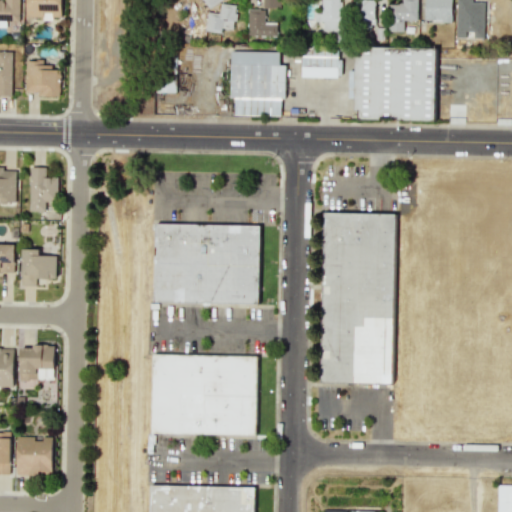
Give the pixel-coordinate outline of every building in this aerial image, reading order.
[(19,21),(19,0),(0,0),(0,25),(5,26),(5,21),(19,21)] [(279,0),(261,0),(262,7),(279,8),(279,0)] [(320,0),(321,13),(314,13),(315,22),(322,22),(322,31),(340,31),(339,0),(320,0)] [(373,0),(356,0),(356,27),(373,28),(373,0)] [(416,21),(417,0),(401,0),(402,4),(389,4),(388,31),(403,32),(403,20),(416,21)] [(450,0),(424,0),(424,21),(450,21),(450,0)] [(204,31),(221,33),(221,28),(233,30),(236,5),(220,3),(219,13),(207,12),(204,31)] [(277,22),(264,22),(264,9),(248,9),(247,36),(277,37),(277,22)] [(436,48),(355,47),(354,111),(358,111),(358,120),(435,121),(436,48)] [(300,76),(339,77),(340,50),(301,49),(300,76)] [(0,95),(11,96),(12,52),(0,51),(0,95)] [(285,65),(278,65),(279,52),(231,51),(230,98),(234,98),(234,115),(280,116),(280,98),(285,98),(285,65)] [(25,60),(25,92),(37,92),(37,96),(60,97),(60,66),(42,66),(42,61),(25,60)] [(15,169),(3,169),(3,167),(0,166),(0,201),(14,202),(15,169)] [(29,211),(45,211),(45,201),(56,201),(57,177),(45,177),(45,167),(30,166),(29,211)] [(322,211),(392,211),(388,382),(319,381),(322,211)] [(154,224),(258,224),(256,302),(151,302),(154,224)] [(0,271),(14,271),(14,244),(0,243),(0,271)] [(39,249),(22,248),(21,285),(36,286),(36,278),(56,279),(56,255),(39,255),(39,249)] [(19,346),(19,380),(54,379),(53,345),(19,346)] [(0,386),(12,386),(13,348),(0,347),(0,386)] [(151,355),(255,355),(253,432),(149,432),(151,355)] [(0,474),(10,474),(9,432),(0,431),(0,474)] [(16,474),(38,475),(38,471),(52,472),(52,436),(16,436),(16,474)] [(511,511),(511,484),(497,485),(496,511),(511,511)] [(146,511),(146,486),(253,486),(252,511),(146,511)]
